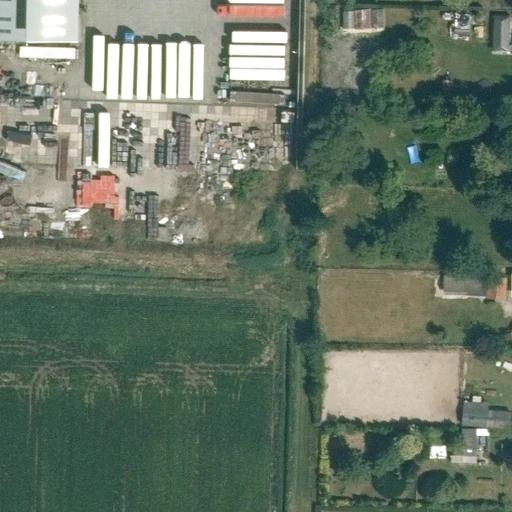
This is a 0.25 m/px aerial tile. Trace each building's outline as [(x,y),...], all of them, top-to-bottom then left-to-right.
[(0,0),(0,39),(77,41),(78,0),(0,0)] [(507,52),(509,15),(492,15),(490,51),(507,52)] [(142,65),(157,65),(157,35),(142,35),(142,65)] [(173,171),(188,171),(187,120),(173,120),(173,171)] [(128,215),(129,162),(109,162),(109,215),(128,215)] [(487,294),(505,294),(506,278),(488,277),(487,294)] [(511,410),(483,410),(483,401),(457,400),(457,423),(511,423),(511,410)] [(462,449),(476,449),(476,429),(462,429),(462,449)]
